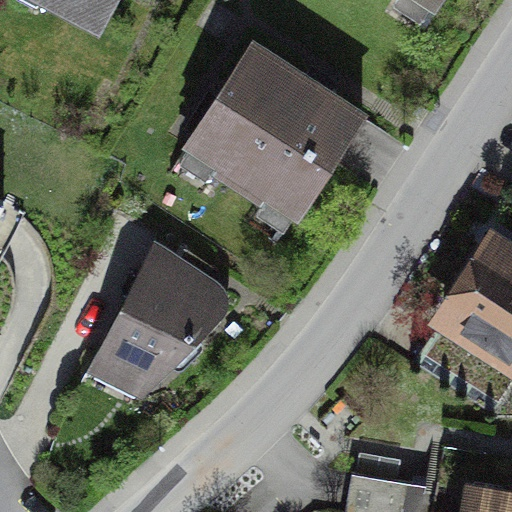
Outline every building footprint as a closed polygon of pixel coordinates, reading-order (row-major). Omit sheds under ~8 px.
[(17,0),(95,41),(116,0),(17,0)] [(450,0),(396,0),(435,25),(450,0)] [(366,131),(251,54),(179,160),(294,238),(366,131)] [(75,216),(0,177),(0,319),(16,328),(75,216)] [(511,259),(482,241),(427,327),(511,381),(511,259)] [(235,305),(147,251),(84,383),(133,409),(235,305)] [(410,511),(408,466),(352,469),(354,511),(410,511)] [(463,511),(511,511),(511,497),(468,489),(463,511)]
